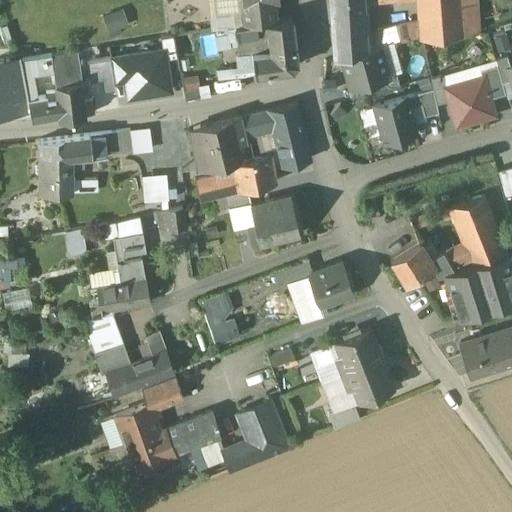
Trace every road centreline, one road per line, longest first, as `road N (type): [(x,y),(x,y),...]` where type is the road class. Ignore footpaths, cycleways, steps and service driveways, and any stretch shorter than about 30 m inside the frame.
road 1 (residential): [(0,131),(308,90)]
road 2 (residential): [(391,301),(511,469)]
road 3 (residential): [(348,235),(157,308)]
road 4 (residential): [(391,301),(209,371)]
road 5 (residential): [(511,134),(332,186)]
